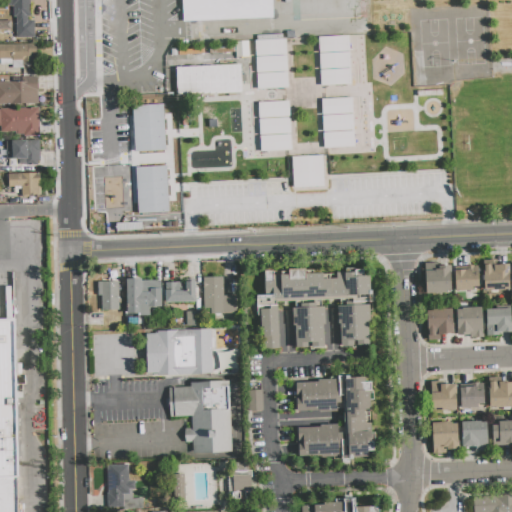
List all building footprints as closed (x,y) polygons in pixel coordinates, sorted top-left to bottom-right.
[(8,0),(30,0),(31,16),(28,16),(28,21),(35,21),(35,39),(17,39),(16,18),(14,18),(14,6),(9,6),(8,0)] [(187,0),(273,0),(274,19),(188,21),(187,0)] [(0,21),(10,21),(10,29),(0,29),(0,21)] [(318,37),(348,35),(351,85),(321,87),(318,37)] [(254,41),(286,39),(289,91),(257,93),(254,41)] [(0,44),(36,44),(37,67),(23,68),(23,60),(12,61),(12,59),(0,59),(0,44)] [(176,68),(240,65),(241,92),(177,95),(176,68)] [(0,82),(19,82),(19,77),(37,77),(38,105),(0,105),(0,82)] [(321,100),(352,98),(356,148),(324,150),(321,100)] [(258,103),(289,101),(291,152),(260,153),(258,103)] [(162,104),(131,105),(133,152),(164,150),(162,104)] [(0,109),(38,108),(38,137),(23,137),(23,133),(0,133),(0,109)] [(6,142),(39,141),(40,166),(19,166),(18,158),(7,158),(6,142)] [(291,158),(322,157),(323,191),(292,192),(291,158)] [(167,212),(165,166),(135,167),(137,213),(167,212)] [(8,174),(40,173),(40,196),(21,196),(21,187),(9,188),(8,174)] [(484,264),(493,264),(493,266),(509,265),(510,290),(485,291),(484,264)] [(425,270),(434,270),(434,266),(450,265),(452,294),(426,295),(425,270)] [(265,270),(274,269),(274,273),(288,273),(288,269),(305,268),(305,274),(321,273),(321,272),(345,271),(345,266),(355,266),(355,270),(364,270),(364,275),(370,275),(370,288),(368,288),(369,296),(276,300),(276,305),(258,306),(257,296),(266,295),(265,270)] [(455,270),(468,269),(468,267),(478,266),(479,288),(471,288),(471,291),(456,291),(455,270)] [(203,278),(223,277),(223,297),(236,297),(237,314),(235,314),(235,323),(213,323),(213,314),(204,314),(203,278)] [(126,279),(141,278),(141,281),(161,281),(161,307),(149,307),(149,316),(127,316),(126,279)] [(97,281),(118,281),(119,310),(101,311),(101,296),(98,296),(97,281)] [(166,283),(195,282),(196,303),(166,304),(166,283)] [(337,307),(370,305),(370,325),(368,325),(369,345),(341,347),(340,325),(338,325),(337,307)] [(277,306),(278,350),(264,350),(263,327),(261,327),(260,309),(270,309),(270,306),(277,306)] [(293,307),(324,306),(325,326),(322,326),(323,349),(296,350),(295,326),(293,326),(293,307)] [(456,310),(462,309),(462,308),(482,307),(483,338),(469,338),(469,335),(457,336),(456,310)] [(486,309),(511,308),(511,331),(499,332),(499,336),(487,336),(486,309)] [(427,311),(432,311),(432,310),(452,309),(453,333),(446,334),(447,335),(439,335),(440,340),(428,340),(427,311)] [(185,312),(199,312),(200,325),(186,325),(185,312)] [(0,322),(16,322),(19,480),(0,480),(0,322)] [(146,334),(156,334),(156,330),(210,328),(212,376),(158,377),(158,374),(148,374),(146,334)] [(344,375),(350,375),(351,378),(367,377),(368,383),(372,383),(373,400),(371,400),(372,433),(375,433),(375,441),(375,451),(368,451),(369,460),(347,461),(344,375)] [(296,382),(317,382),(317,379),(337,378),(339,413),(317,414),(317,410),(297,411),(296,382)] [(488,382),(511,380),(511,407),(502,408),(503,413),(496,414),(496,408),(490,408),(488,382)] [(169,387),(188,386),(188,382),(228,381),(231,453),(193,454),(193,443),(184,443),(184,434),(189,434),(188,416),(170,417),(169,387)] [(431,393),(440,392),(440,385),(455,384),(457,410),(441,411),(441,408),(432,409),(431,393)] [(460,387),(474,387),(474,384),(484,384),(485,404),(477,404),(477,408),(461,409),(460,387)] [(249,390),(263,390),(264,412),(250,413),(249,390)] [(492,421),(511,420),(511,445),(493,446),(492,421)] [(462,422),(480,421),(480,422),(486,422),(488,453),(475,453),(475,447),(463,448),(462,422)] [(432,423),(452,423),(452,424),(457,423),(458,442),(459,442),(459,450),(445,451),(445,454),(433,455),(432,423)] [(297,428),(319,427),(319,426),(339,425),(340,457),(319,458),(319,456),(299,457),(297,428)] [(107,463),(128,462),(129,480),(135,480),(136,489),(129,489),(130,506),(109,507),(107,463)] [(174,475),(183,474),(185,503),(176,504),(174,475)] [(233,476),(251,475),(252,492),(244,492),(245,499),(240,500),(239,493),(234,493),(233,476)] [(0,511),(0,480),(19,480),(19,511),(0,511)] [(474,511),(474,497),(494,496),(494,494),(511,493),(511,511),(474,511)] [(142,498),(142,509),(134,509),(134,499),(142,498)] [(345,511),(345,499),(355,499),(355,508),(379,507),(379,511),(345,511)] [(301,511),(301,505),(322,504),(322,502),(343,502),(343,511),(301,511)]
